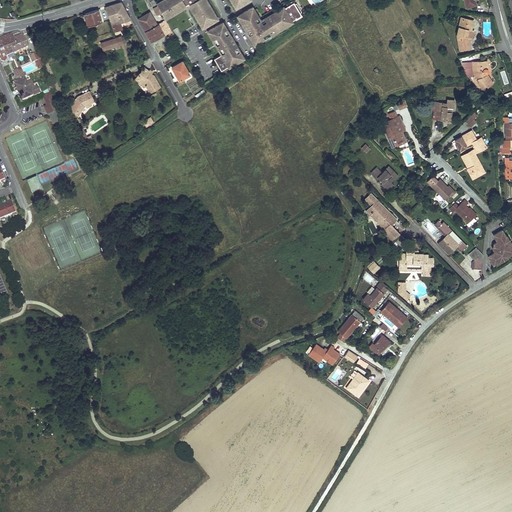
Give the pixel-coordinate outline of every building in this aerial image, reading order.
[(230,0),(235,9),(251,0),(230,0)] [(252,45),(295,23),(293,20),(302,16),(294,1),(260,18),(254,6),(237,14),(252,45)] [(122,2),(106,7),(114,31),(121,29),(119,23),(120,22),(130,19),(124,7),(122,2)] [(98,9),(85,13),(89,26),(102,22),(98,9)] [(150,12),(138,19),(145,31),(157,24),(150,12)] [(471,30),(473,21),(463,18),(461,25),(459,25),(456,35),(459,47),(464,46),(464,48),(470,47),(469,38),(472,38),(473,31),(471,30)] [(157,24),(145,31),(151,42),(168,32),(171,37),(174,35),(165,20),(157,24)] [(10,35),(0,39),(2,44),(7,56),(13,53),(8,42),(12,40),(10,35)] [(23,35),(12,40),(8,42),(13,53),(29,47),(23,35)] [(122,36),(101,43),(104,50),(112,48),(112,49),(114,49),(113,47),(116,47),(120,45),(124,44),(122,36)] [(41,59),(34,62),(37,69),(44,66),(41,59)] [(183,61),(172,67),(180,80),(190,74),(183,61)] [(486,61),(472,62),(472,64),(472,74),(473,77),(478,77),(479,78),(478,79),(479,82),(482,88),(487,85),(488,87),(493,83),(487,75),(486,75),(487,74),(488,72),(488,70),(487,68),(486,68),(487,67),(486,61)] [(144,67),(136,79),(140,82),(141,83),(142,81),(146,84),(147,86),(149,90),(154,87),(155,90),(160,87),(154,76),(151,74),(150,73),(149,74),(147,73),(149,71),(144,67)] [(21,69),(14,73),(17,80),(25,76),(21,69)] [(27,82),(25,76),(17,80),(14,81),(18,89),(19,89),(21,92),(22,96),(21,96),(23,101),(41,92),(38,86),(35,88),(33,84),(31,80),(27,82)] [(196,76),(187,81),(192,90),(201,85),(196,76)] [(202,88),(193,95),(196,98),(205,91),(202,88)] [(95,101),(90,91),(78,97),(70,110),(78,115),(80,112),(81,113),(86,107),(85,106),(87,104),(91,102),(91,103),(95,101)] [(48,113),(58,109),(53,98),(46,101),(47,104),(44,105),(48,113)] [(446,103),(431,101),(430,110),(434,110),(441,111),(440,120),(450,121),(451,112),(449,112),(449,109),(452,109),(453,109),(453,100),(447,99),(446,103)] [(441,111),(434,110),(433,119),(440,120),(441,111)] [(477,114),(475,111),(466,120),(472,126),(477,121),(474,118),(477,114)] [(386,122),(383,123),(385,128),(386,128),(391,140),(390,141),(392,146),(394,145),(394,146),(399,144),(403,142),(403,141),(406,140),(402,131),(403,130),(403,129),(403,128),(401,127),(402,124),(399,116),(390,120),(389,120),(387,120),(386,122)] [(82,128),(79,130),(85,144),(88,142),(82,128)] [(79,130),(74,132),(80,146),(85,144),(79,130)] [(472,130),(454,140),(460,149),(472,142),(476,149),(478,152),(486,147),(481,138),(477,139),(472,130)] [(369,148),(366,145),(361,149),(365,153),(369,148)] [(472,150),(463,155),(470,168),(468,169),(467,169),(471,176),(479,172),(477,168),(481,166),(474,154),(472,150)] [(463,155),(461,156),(468,169),(470,168),(463,155)] [(479,172),(471,176),(472,179),(484,172),(481,166),(477,168),(479,172)] [(376,167),(370,174),(376,180),(377,179),(380,181),(382,184),(381,185),(386,190),(392,183),(391,182),(390,180),(393,178),(392,177),(396,173),(390,167),(382,174),(376,167)] [(398,176),(396,173),(392,177),(393,178),(390,180),(391,182),(398,176)] [(440,179),(432,186),(445,199),(452,192),(440,179)] [(395,185),(392,183),(386,190),(381,185),(382,184),(380,181),(378,183),(385,190),(387,192),(395,185)] [(378,219),(388,229),(384,233),(392,241),(398,235),(398,234),(391,226),(396,221),(384,213),(386,211),(370,195),(364,201),(370,207),(372,215),(376,221),(378,219)] [(0,206),(0,217),(1,219),(5,218),(12,214),(16,213),(11,200),(7,202),(8,203),(8,204),(1,207),(0,206)] [(455,210),(467,223),(475,216),(469,209),(465,206),(468,203),(465,200),(455,210)] [(372,215),(370,207),(365,212),(374,222),(376,221),(372,215)] [(396,221),(386,211),(384,213),(396,221)] [(388,229),(378,219),(376,221),(374,222),(384,233),(388,229)] [(470,251),(464,245),(461,249),(451,239),(454,235),(446,226),(444,228),(441,225),(439,227),(442,230),(441,231),(449,240),(441,248),(451,258),(458,252),(459,251),(463,255),(464,256),(470,251)] [(442,230),(439,227),(437,229),(449,240),(441,231),(442,230)] [(508,244),(505,238),(506,237),(502,230),(493,235),(497,242),(493,244),(495,246),(492,248),(494,252),(488,256),(493,265),(500,260),(499,259),(505,255),(506,257),(506,256),(509,255),(509,252),(506,251),(507,248),(510,248),(511,245),(510,243),(508,244)] [(397,255),(397,271),(404,272),(404,266),(420,266),(419,271),(425,271),(425,258),(419,258),(419,256),(416,256),(411,256),(411,252),(411,248),(404,248),(404,255),(397,255)] [(481,269),(482,261),(477,256),(474,260),(473,268),(481,269)] [(374,260),(367,267),(373,274),(380,267),(374,260)] [(371,308),(387,290),(379,283),(375,288),(376,288),(369,296),(367,294),(361,300),(371,308)] [(403,283),(397,283),(396,294),(404,300),(408,296),(403,292),(403,283)] [(408,295),(408,296),(404,300),(410,305),(414,300),(408,295)] [(400,325),(406,319),(388,303),(379,313),(393,325),(397,322),(400,325)] [(362,317),(355,311),(338,331),(346,337),(360,321),(359,321),(362,317)] [(386,332),(389,329),(383,323),(380,326),(386,332)] [(390,342),(382,336),(374,345),(372,343),(366,350),(376,358),(390,342)] [(335,347),(332,345),(329,349),(326,347),(325,349),(317,343),(309,353),(320,361),(323,357),(333,364),(340,355),(334,349),(335,347)] [(356,356),(349,351),(345,356),(348,358),(350,356),(357,361),(359,357),(356,356)] [(365,368),(368,363),(359,358),(356,363),(365,368)] [(353,380),(347,388),(357,397),(367,385),(366,384),(369,380),(358,372),(358,373),(355,371),(350,377),(353,380)]
